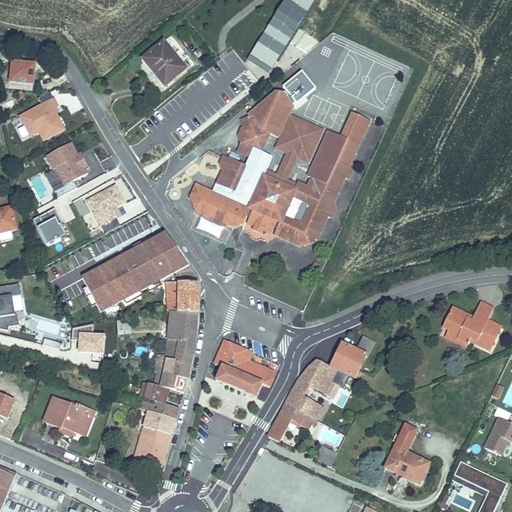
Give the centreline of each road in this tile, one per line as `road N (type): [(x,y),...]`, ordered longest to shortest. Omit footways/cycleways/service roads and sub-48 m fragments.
road 1 (residential): [(209,310),(209,279),(62,49),(0,38)]
road 2 (residential): [(209,310),(163,511)]
road 3 (residential): [(0,448),(136,511)]
road 4 (tertiary): [(511,274),(461,279),(382,304)]
road 5 (tertiary): [(271,406),(208,511)]
